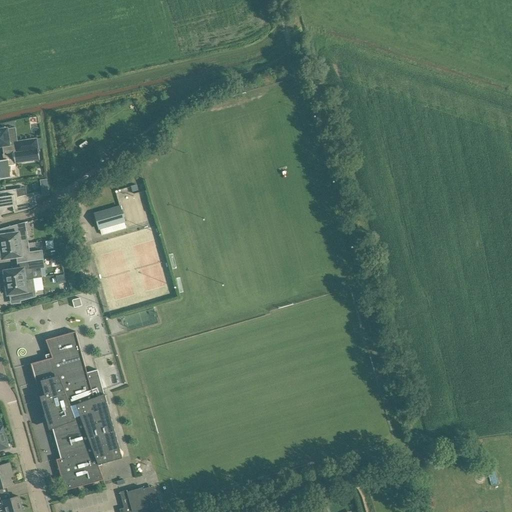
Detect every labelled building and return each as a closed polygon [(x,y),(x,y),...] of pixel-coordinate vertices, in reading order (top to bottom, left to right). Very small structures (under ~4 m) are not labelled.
[(0,146),(9,145),(9,144),(12,144),(11,136),(8,137),(7,128),(6,129),(5,126),(0,126),(0,146)] [(15,142),(16,152),(38,149),(37,139),(15,142)] [(38,149),(16,152),(13,152),(14,159),(7,160),(7,159),(0,160),(0,179),(17,177),(16,163),(40,159),(38,149)] [(41,179),(43,195),(51,194),(49,178),(41,179)] [(17,211),(17,212),(31,208),(37,205),(33,193),(17,197),(16,189),(0,191),(0,209),(17,205),(19,211),(17,211)] [(124,221),(120,206),(95,214),(99,229),(124,221)] [(0,245),(0,246),(1,247),(28,243),(25,222),(10,226),(11,233),(0,235),(0,245)] [(27,255),(27,261),(43,259),(42,250),(30,252),(28,243),(1,247),(1,248),(0,248),(0,253),(2,254),(2,259),(27,255)] [(6,283),(33,279),(43,277),(41,268),(45,268),(43,259),(27,261),(28,267),(4,271),(5,275),(3,277),(4,281),(6,282),(6,283)] [(64,274),(56,275),(58,284),(66,281),(64,274)] [(33,279),(6,283),(6,284),(5,285),(5,289),(7,290),(7,295),(19,293),(21,301),(36,297),(33,279)] [(72,300),(74,308),(82,305),(80,298),(72,300)] [(44,410),(48,409),(62,405),(64,409),(75,405),(70,392),(101,383),(98,369),(87,372),(76,331),(46,339),(51,353),(45,355),(47,359),(31,363),(44,410)] [(65,467),(59,469),(65,490),(104,479),(99,465),(102,465),(102,463),(122,457),(101,383),(70,392),(75,405),(64,409),(62,405),(48,409),(53,426),(52,426),(53,428),(54,428),(62,457),(65,467)] [(0,428),(0,448),(1,450),(5,449),(8,443),(7,439),(5,439),(2,428),(0,428)] [(56,459),(59,469),(65,467),(62,457),(56,459)] [(0,459),(0,488),(13,485),(7,463),(2,465),(1,459),(0,459)] [(120,511),(162,511),(158,496),(146,499),(143,487),(127,491),(127,490),(120,492),(124,507),(120,509),(120,511)] [(23,511),(19,496),(9,499),(3,501),(5,511),(23,511)] [(309,496),(304,499),(308,508),(313,505),(311,500),(309,496)] [(316,498),(311,500),(313,505),(314,507),(319,504),(316,498)] [(223,501),(211,504),(212,510),(225,506),(223,501)]
